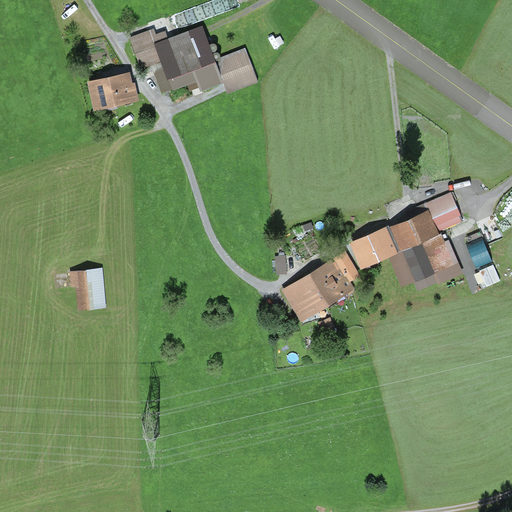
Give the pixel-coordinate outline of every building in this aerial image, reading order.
[(220,81),(227,92),(256,82),(244,50),(213,61),(201,28),(157,44),(152,31),(132,38),(143,66),(162,59),(164,66),(167,65),(169,69),(157,74),(163,90),(197,78),(200,88),(220,81)] [(93,84),(98,104),(135,96),(133,87),(128,88),(126,77),(93,84)] [(438,280),(434,270),(450,263),(436,232),(462,221),(450,193),(424,204),(428,213),(355,244),(364,265),(389,254),(401,283),(414,278),(418,288),(438,280)] [(359,282),(356,276),(358,275),(345,254),(336,259),(345,274),(346,273),(354,285),(359,282)] [(347,291),(330,263),(309,275),(326,303),(347,291)] [(80,285),(82,306),(104,304),(101,271),(94,271),(94,270),(71,273),(73,286),(80,285)] [(286,289),(302,318),(326,303),(309,275),(286,289)] [(322,324),(325,334),(334,330),(330,321),(322,324)]
